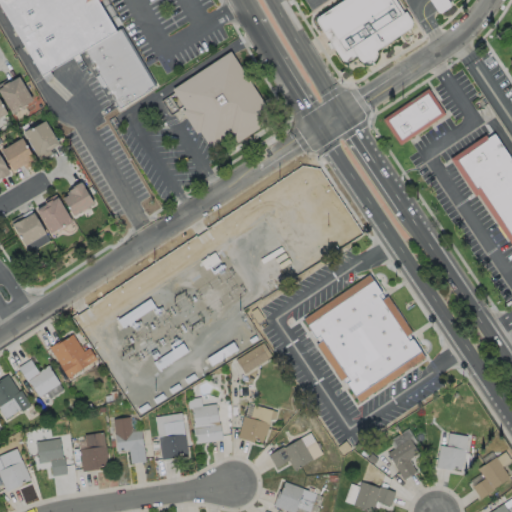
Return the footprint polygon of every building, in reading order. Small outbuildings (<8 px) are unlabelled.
[(0,0),(0,2),(43,75),(84,50),(118,108),(153,86),(119,29),(117,30),(98,0),(0,0)] [(342,0),(316,19),(343,62),(347,62),(356,55),(360,61),(363,62),(367,64),(373,62),(375,58),(376,53),(377,50),(411,28),(413,25),(411,21),(406,11),(403,12),(395,0),(342,0)] [(430,0),(438,12),(450,5),(446,0),(430,0)] [(170,91),(212,158),(275,117),(233,51),(170,91)] [(0,91),(20,78),(35,101),(15,114),(0,91)] [(386,118),(403,145),(448,115),(430,89),(386,118)] [(0,99),(9,114),(0,118),(0,99)] [(26,133),(46,121),(61,146),(41,158),(26,133)] [(511,161),(495,137),(455,160),(511,245),(511,161)] [(3,151),(24,139),(36,160),(15,172),(3,151)] [(0,154),(11,172),(0,178),(0,154)] [(65,199),(75,217),(96,204),(86,187),(65,199)] [(39,210),(59,198),(74,222),(53,234),(39,210)] [(16,227),(37,215),(50,235),(28,248),(16,227)] [(221,261),(206,271),(201,262),(215,253),(221,261)] [(372,278),(303,321),(358,404),(425,358),(372,278)] [(156,307),(123,328),(118,321),(151,299),(156,307)] [(265,320),(259,324),(251,312),(258,308),(265,320)] [(258,340),(252,344),(250,340),(256,336),(258,340)] [(53,351),(68,375),(95,360),(89,350),(83,353),(74,339),(53,351)] [(238,350),(212,366),(208,359),(234,342),(238,350)] [(189,352),(177,360),(171,351),(183,343),(189,352)] [(273,357),(245,374),(237,360),(264,343),(273,357)] [(175,360),(161,370),(156,362),(170,352),(175,360)] [(21,368),(39,399),(61,386),(50,366),(39,373),(33,361),(21,368)] [(0,382),(0,410),(6,420),(32,405),(14,374),(0,382)] [(120,399),(114,401),(111,393),(117,391),(120,399)] [(193,408),(198,444),(223,441),(218,405),(193,408)] [(255,406),(252,418),(244,416),(238,438),(264,444),(272,410),(255,406)] [(156,418),(182,414),(189,457),(163,462),(156,418)] [(114,419),(118,452),(130,451),(131,464),(146,462),(142,430),(132,431),(130,417),(114,419)] [(450,427),(449,439),(438,462),(466,465),(468,429),(450,427)] [(81,450),(83,471),(107,468),(103,434),(87,436),(89,449),(81,450)] [(160,453),(154,454),(152,440),(158,439),(160,453)] [(270,456),(302,439),(313,461),(295,470),(290,462),(276,469),(270,456)] [(37,444),(61,440),(66,469),(53,471),(51,462),(40,464),(37,444)] [(387,454),(405,481),(417,473),(409,461),(418,455),(409,440),(387,454)] [(352,449),(344,456),(338,448),(346,441),(352,449)] [(0,472),(0,475),(7,492),(33,481),(18,448),(0,456),(0,459),(5,470),(0,472)] [(474,481),(483,493),(511,477),(511,475),(498,452),(481,463),(486,473),(474,481)] [(379,459),(374,465),(368,460),(372,454),(379,459)] [(363,475),(357,499),(375,502),(378,494),(391,500),(395,485),(363,475)] [(284,482),(274,508),(284,511),(314,511),(320,497),(284,482)] [(357,485),(348,483),(344,502),(353,504),(357,485)] [(318,491),(315,495),(310,492),(312,487),(318,491)] [(511,511),(511,492),(487,509),(488,511),(511,511)]
